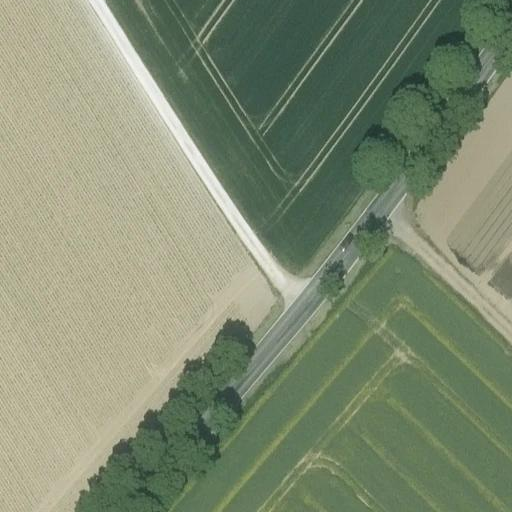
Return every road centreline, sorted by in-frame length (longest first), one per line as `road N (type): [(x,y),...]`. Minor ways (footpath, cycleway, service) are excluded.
road 1 (secondary): [(511,30),(360,242),(135,511)]
road 2 (track): [(292,321),(90,0)]
